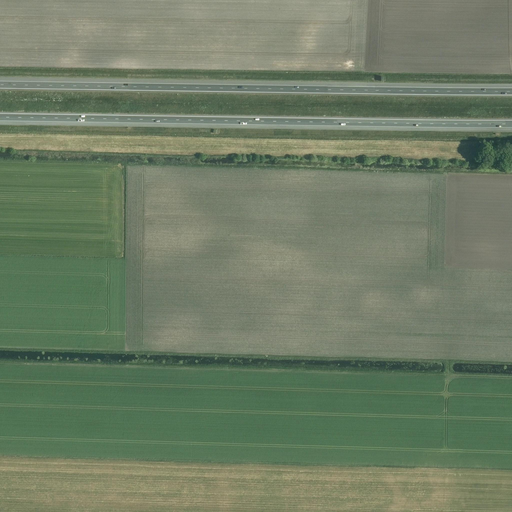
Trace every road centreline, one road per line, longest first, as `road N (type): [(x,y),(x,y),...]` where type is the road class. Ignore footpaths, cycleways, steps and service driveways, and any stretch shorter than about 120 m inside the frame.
road 1 (motorway): [(511,91),(0,84)]
road 2 (motorway): [(0,117),(511,123)]
